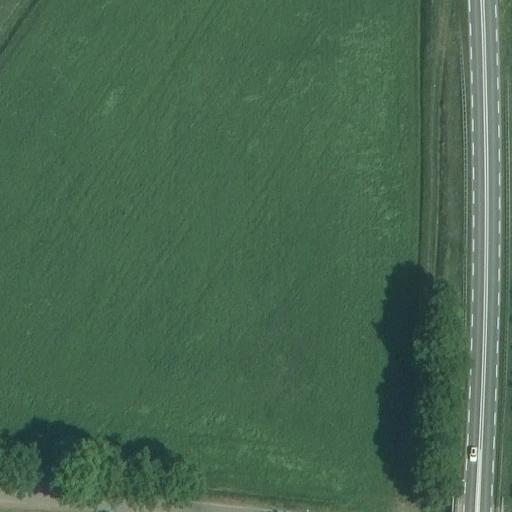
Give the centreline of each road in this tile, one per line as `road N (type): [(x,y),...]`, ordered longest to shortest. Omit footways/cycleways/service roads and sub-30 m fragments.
road 1 (primary): [(476,511),(485,292),(481,0)]
road 2 (unclassified): [(178,511),(0,490)]
